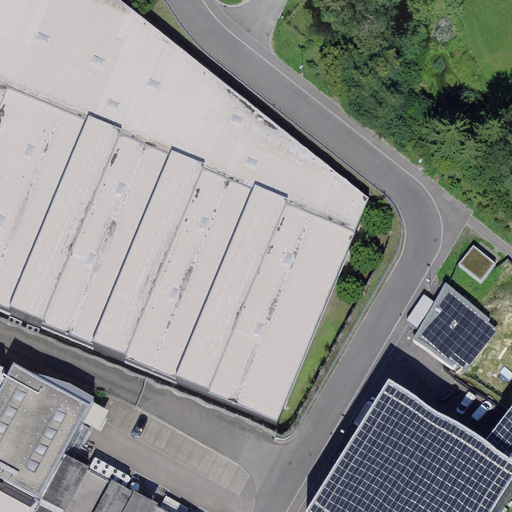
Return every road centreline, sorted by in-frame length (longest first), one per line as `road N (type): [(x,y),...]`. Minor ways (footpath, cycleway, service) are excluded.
road 1 (residential): [(264,511),(419,257),(424,228),(416,202),(232,57),(185,0)]
road 2 (unknown): [(174,511),(190,482),(124,455),(104,465),(80,511)]
